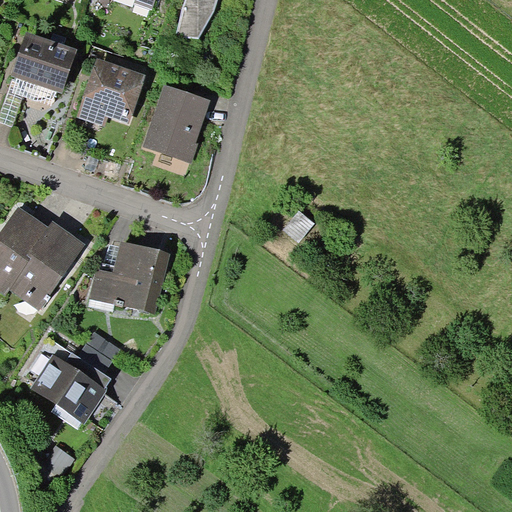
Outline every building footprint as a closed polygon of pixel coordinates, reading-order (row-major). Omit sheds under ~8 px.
[(214,0),(189,0),(178,35),(201,42),(214,0)] [(72,57),(27,42),(15,77),(60,93),(72,57)] [(143,81),(99,66),(84,109),(128,124),(143,81)] [(207,107),(166,92),(146,146),(187,161),(207,107)] [(48,234),(18,214),(0,239),(0,289),(5,293),(8,287),(39,308),(81,249),(52,229),(48,234)] [(153,313),(165,260),(124,250),(117,279),(97,274),(92,299),(153,313)] [(86,345),(76,359),(102,376),(111,363),(86,345)] [(64,365),(55,359),(35,390),(83,422),(110,382),(102,376),(76,359),(70,355),(64,365)] [(55,445),(41,465),(58,478),(73,457),(55,445)]
